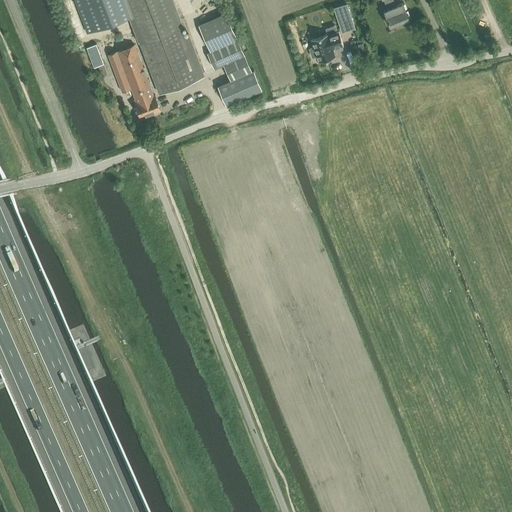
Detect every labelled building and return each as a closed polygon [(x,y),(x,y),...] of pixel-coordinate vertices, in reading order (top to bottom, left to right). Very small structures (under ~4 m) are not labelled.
[(200,78),(204,76),(193,44),(188,46),(172,0),(123,0),(140,43),(159,94),(200,78)] [(390,25),(408,18),(402,3),(394,6),(392,0),(384,0),(388,8),(384,10),(390,25)] [(347,3),(334,7),(342,32),(355,28),(347,3)] [(199,25),(210,51),(208,52),(214,67),(224,63),(230,79),(252,70),(245,54),(238,39),(226,13),(199,25)] [(312,37),(320,34),(318,28),(310,31),(312,37)] [(328,34),(311,39),(314,47),(310,49),(312,57),(317,56),(319,62),(335,56),(333,48),(343,45),(339,31),(328,35),(328,34)] [(96,44),(87,47),(89,54),(99,50),(96,44)] [(157,111),(160,110),(154,95),(153,95),(134,45),(118,51),(108,55),(122,91),(132,87),(136,99),(134,99),(141,117),(153,112),(155,114),(156,113),(157,111)] [(89,54),(92,61),(101,57),(99,50),(89,54)] [(101,57),(92,61),(94,67),(104,64),(101,57)] [(104,65),(98,67),(102,77),(107,75),(104,65)] [(254,70),(218,85),(222,97),(226,105),(262,90),(254,70)] [(148,511),(61,511),(2,376),(0,371),(0,376),(3,383),(59,511),(150,511),(30,241),(15,207),(11,196),(6,186),(0,171),(0,176),(28,242),(74,345),(77,351),(148,511)] [(85,348),(77,351),(87,373),(94,370),(85,348)]
